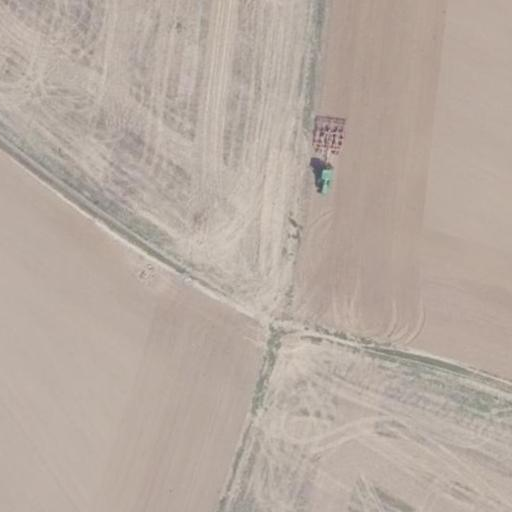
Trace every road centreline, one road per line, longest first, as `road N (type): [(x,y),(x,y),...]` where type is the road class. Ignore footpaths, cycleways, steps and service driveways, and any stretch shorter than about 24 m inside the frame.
road 1 (track): [(511,400),(274,324),(0,130)]
road 2 (track): [(332,0),(276,316),(213,511)]
